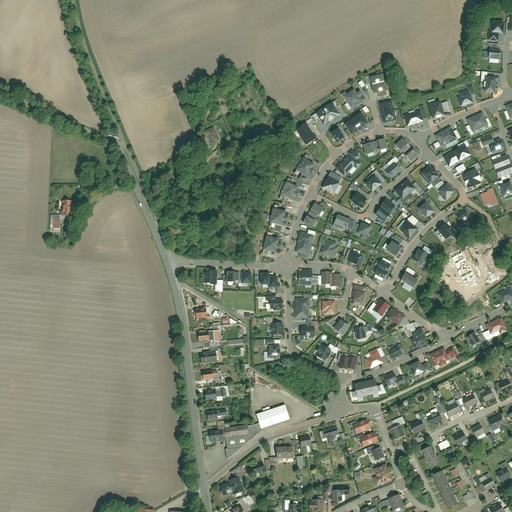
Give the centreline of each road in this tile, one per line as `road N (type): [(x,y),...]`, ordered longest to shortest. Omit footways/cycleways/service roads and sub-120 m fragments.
road 1 (residential): [(203,483),(168,261)]
road 2 (residential): [(425,155),(463,195),(409,247),(382,293)]
road 3 (residential): [(339,408),(270,434),(203,483)]
road 4 (residential): [(286,264),(291,340),(306,359),(340,373)]
road 5 (residential): [(425,155),(358,217),(316,199)]
road 6 (unclassified): [(123,148),(0,93)]
road 7 (residential): [(511,399),(390,449)]
road 8 (residential): [(168,261),(123,148)]
